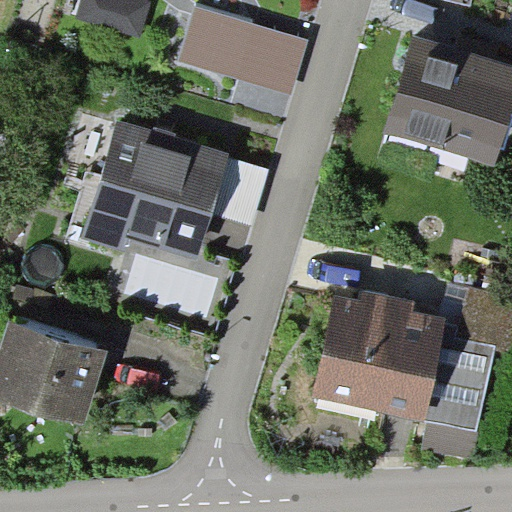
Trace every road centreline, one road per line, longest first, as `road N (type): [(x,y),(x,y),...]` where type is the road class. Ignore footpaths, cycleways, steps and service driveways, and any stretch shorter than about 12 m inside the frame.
road 1 (residential): [(210,492),(351,0)]
road 2 (residential): [(210,492),(511,491)]
road 3 (residential): [(62,511),(210,492)]
